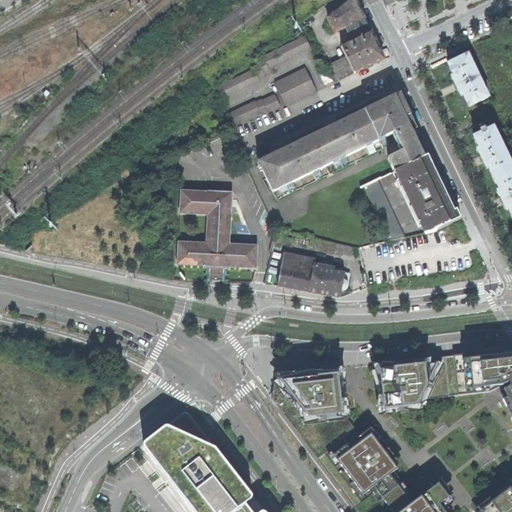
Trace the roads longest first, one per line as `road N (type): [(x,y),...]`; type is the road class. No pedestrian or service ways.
road 1 (residential): [(511,300),(389,318),(269,312),(211,356)]
road 2 (residential): [(220,365),(254,341),(346,346),(511,334)]
road 3 (residential): [(403,61),(511,283)]
road 4 (primary): [(211,356),(127,313),(0,282)]
road 5 (primary): [(0,300),(126,335),(189,371)]
road 6 (primary): [(330,511),(220,365)]
road 7 (primary): [(200,383),(301,511)]
